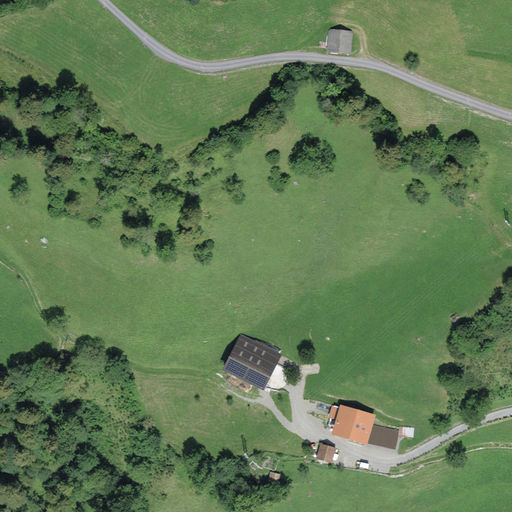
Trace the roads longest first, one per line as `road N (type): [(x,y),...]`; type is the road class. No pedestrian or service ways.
road 1 (unclassified): [(511,116),(365,63),(187,63),(149,43),(104,0)]
road 2 (track): [(269,402),(202,373),(132,366),(62,333)]
road 3 (track): [(511,448),(477,448),(398,469),(378,462)]
